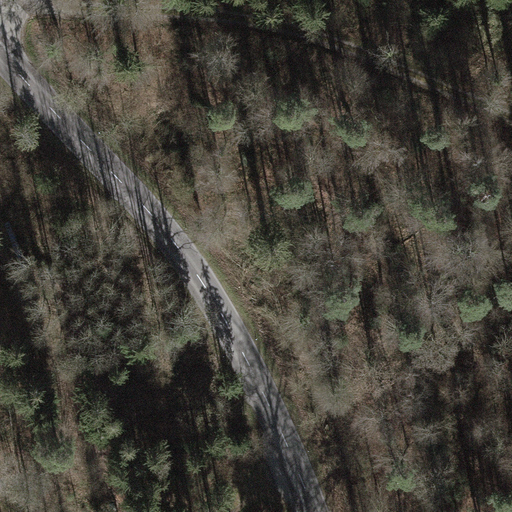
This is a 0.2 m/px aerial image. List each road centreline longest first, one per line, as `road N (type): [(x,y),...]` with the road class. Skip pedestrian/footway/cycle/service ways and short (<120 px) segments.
road 1 (tertiary): [(0,49),(123,182),(221,310),(314,511)]
road 2 (track): [(511,117),(224,24),(23,6)]
